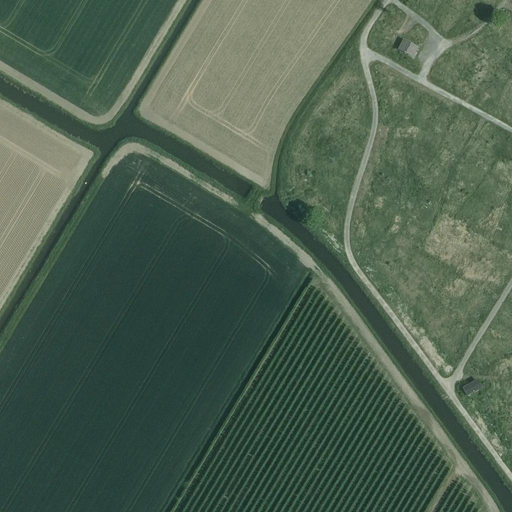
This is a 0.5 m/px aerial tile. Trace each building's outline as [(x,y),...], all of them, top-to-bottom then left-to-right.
[(449,0),(464,9),(467,3),(462,0),(449,0)] [(475,0),(468,12),(475,16),(484,0),(475,0)] [(492,15),(498,7),(494,4),(488,12),(492,15)] [(462,17),(465,11),(460,8),(456,13),(462,17)] [(511,31),(496,23),(491,32),(509,42),(511,36),(511,31)] [(412,30),(408,41),(425,47),(428,35),(412,30)] [(490,37),(486,44),(494,49),(498,42),(490,37)] [(399,47),(398,50),(413,57),(414,58),(419,48),(403,39),(399,47)] [(501,53),(505,48),(499,44),(496,49),(501,53)] [(473,66),(487,73),(497,54),(483,47),(473,66)] [(463,75),(473,51),(466,49),(457,72),(463,75)] [(455,52),(452,58),(458,61),(461,55),(455,52)] [(506,68),(495,63),(488,83),(495,86),(499,75),(509,79),(511,72),(511,63),(509,62),(506,68)] [(501,76),(496,84),(503,89),(508,81),(501,76)] [(341,79),(332,93),(336,96),(340,90),(351,97),(356,89),(341,79)] [(416,110),(422,96),(413,91),(406,106),(416,110)] [(330,104),(345,113),(349,108),(333,98),(330,104)] [(446,110),(457,115),(461,108),(449,103),(446,110)] [(327,109),(324,114),(330,118),(333,113),(327,109)] [(333,136),(337,129),(317,115),(313,122),(333,136)] [(450,118),(445,125),(450,128),(455,121),(450,118)] [(352,130),(355,123),(348,119),(344,126),(352,130)] [(428,120),(425,126),(446,136),(449,130),(428,120)] [(462,130),(469,134),(472,129),(464,125),(462,130)] [(453,129),(451,136),(471,143),(473,136),(453,129)] [(402,148),(415,148),(415,131),(403,130),(402,148)] [(349,131),(346,139),(367,146),(370,139),(349,131)] [(485,156),(495,161),(503,145),(483,136),(480,144),(488,149),(485,156)] [(307,143),(323,149),(326,143),(309,137),(307,143)] [(349,151),(349,143),(340,143),(340,151),(349,151)] [(329,155),(346,161),(349,155),(332,148),(329,155)] [(316,150),(313,157),(320,160),(323,153),(316,150)] [(391,155),(388,161),(410,171),(413,165),(391,155)] [(357,165),(358,159),(351,157),(350,163),(357,165)] [(447,166),(450,169),(452,167),(442,157),(435,165),(442,171),(447,166)] [(511,171),(511,163),(501,158),(498,165),(511,171)] [(299,169),(317,170),(317,160),(300,159),(299,169)] [(450,177),(452,171),(446,168),(443,175),(450,177)] [(344,192),(350,187),(334,170),(329,175),(344,192)] [(435,170),(430,177),(445,187),(450,179),(435,170)] [(310,175),(301,178),(302,182),(317,179),(315,171),(309,173),(310,175)] [(415,171),(405,191),(412,194),(422,174),(415,171)] [(425,177),(414,190),(419,195),(430,182),(425,177)] [(309,195),(327,188),(324,180),(306,188),(309,195)] [(502,197),(506,192),(487,180),(484,186),(502,197)] [(333,195),(338,189),(332,184),(327,190),(333,195)] [(430,185),(419,208),(437,216),(440,209),(432,205),(435,199),(445,203),(449,193),(441,189),(430,185)] [(405,206),(408,199),(400,196),(398,204),(405,206)] [(474,199),(468,206),(487,220),(493,213),(474,199)] [(426,219),(416,241),(424,244),(434,222),(426,219)] [(403,252),(398,259),(404,263),(409,256),(403,252)] [(416,285),(429,271),(422,265),(409,279),(416,285)] [(458,267),(455,271),(463,278),(467,275),(458,267)] [(473,270),(460,291),(468,295),(480,274),(473,270)] [(439,303),(444,298),(436,290),(431,295),(439,303)] [(461,306),(445,320),(450,325),(465,311),(461,306)] [(436,312),(440,317),(445,313),(440,308),(436,312)] [(441,319),(435,324),(442,332),(448,326),(441,319)] [(456,336),(459,331),(454,328),(450,333),(456,336)] [(511,435),(505,424),(498,428),(506,442),(511,438),(511,435)]
